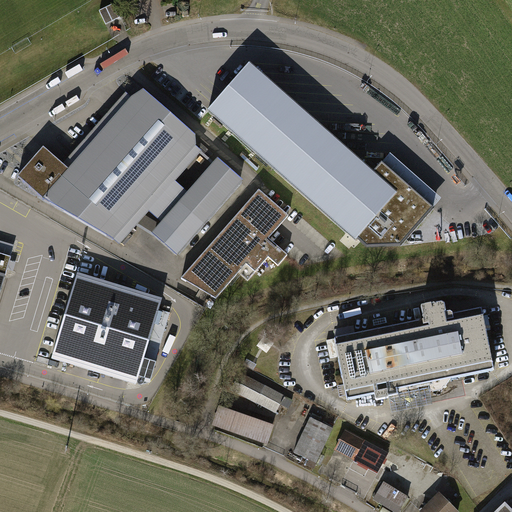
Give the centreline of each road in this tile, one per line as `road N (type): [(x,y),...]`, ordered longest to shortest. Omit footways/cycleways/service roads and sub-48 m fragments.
road 1 (unclassified): [(0,127),(167,40),(228,29),(277,32),(359,58),(395,81),(511,209)]
road 2 (track): [(0,411),(236,485),(287,511)]
road 3 (track): [(181,427),(246,449),(367,511)]
